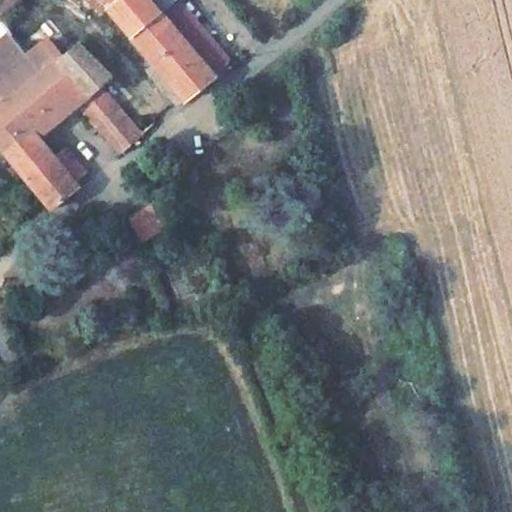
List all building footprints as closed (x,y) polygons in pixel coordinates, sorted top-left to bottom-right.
[(0,0),(0,22),(24,0),(0,0)] [(99,0),(107,9),(118,0),(99,0)] [(186,101),(232,64),(175,0),(118,0),(107,9),(155,65),(186,101)] [(22,42),(45,26),(32,8),(9,25),(22,42)] [(41,74),(59,60),(45,42),(28,57),(31,62),(41,74)] [(88,94),(95,102),(83,112),(94,126),(97,124),(108,116),(116,126),(105,135),(122,153),(132,145),(142,137),(99,87),(110,76),(76,43),(59,60),(88,94)] [(71,110),(88,94),(59,60),(41,74),(71,110)] [(0,101),(4,106),(41,74),(31,62),(0,86),(0,101)] [(176,110),(186,101),(155,65),(145,73),(176,110)] [(0,147),(53,209),(79,188),(74,180),(85,171),(67,149),(55,159),(37,138),(71,110),(41,74),(4,106),(0,109),(0,147)] [(105,135),(116,126),(108,116),(97,124),(105,135)] [(126,217),(145,242),(174,221),(155,196),(126,217)]
